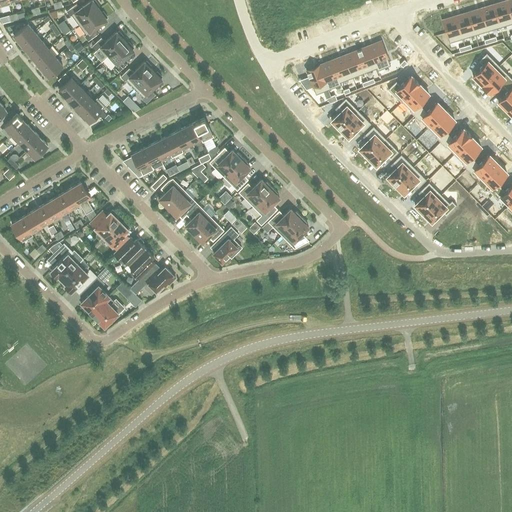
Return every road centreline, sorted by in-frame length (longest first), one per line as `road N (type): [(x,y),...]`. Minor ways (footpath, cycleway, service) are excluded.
road 1 (unclassified): [(35,511),(168,395),(246,350),(511,311)]
road 2 (residential): [(205,89),(343,228),(303,260),(214,281)]
road 3 (residential): [(267,66),(308,121),(431,247),(511,249)]
road 4 (residential): [(214,281),(171,297),(101,341),(0,245)]
road 5 (residential): [(214,281),(88,152)]
road 6 (residential): [(391,15),(511,141)]
road 7 (track): [(165,353),(279,320),(311,320),(323,333)]
road 8 (residential): [(267,66),(391,15)]
road 9 (residential): [(88,152),(205,89)]
road 10 (residential): [(122,0),(205,89)]
